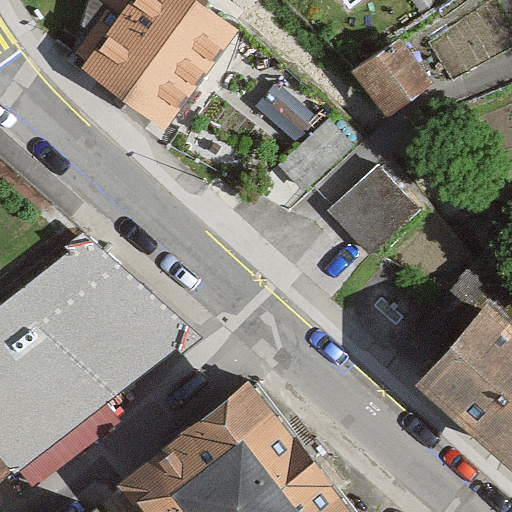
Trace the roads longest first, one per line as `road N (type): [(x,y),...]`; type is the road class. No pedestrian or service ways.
road 1 (residential): [(0,63),(267,321)]
road 2 (residential): [(267,321),(29,511)]
road 3 (residential): [(267,321),(475,511)]
